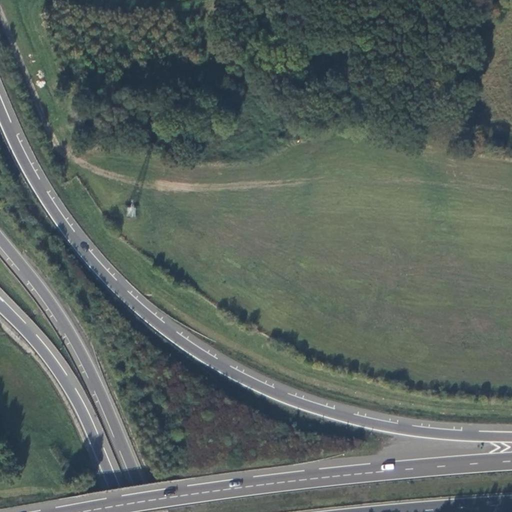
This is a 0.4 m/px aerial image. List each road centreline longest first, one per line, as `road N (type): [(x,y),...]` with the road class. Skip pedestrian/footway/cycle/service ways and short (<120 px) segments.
road 1 (trunk): [(511,437),(354,419),(253,384),(200,353),(79,247),(0,107)]
road 2 (trunk): [(511,461),(262,484),(85,511)]
road 3 (trunk): [(0,240),(61,319),(150,511)]
road 4 (trunk): [(127,511),(71,389),(0,304)]
road 5 (track): [(66,163),(0,12)]
